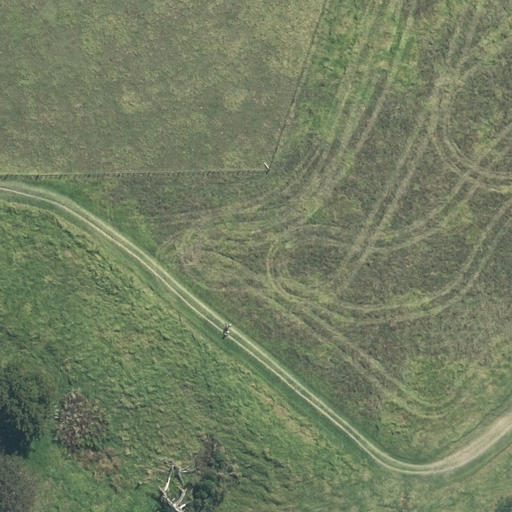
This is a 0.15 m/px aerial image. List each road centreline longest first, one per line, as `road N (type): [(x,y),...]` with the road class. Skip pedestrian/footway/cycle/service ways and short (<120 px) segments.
road 1 (track): [(402,488),(62,210),(40,195),(0,187)]
road 2 (track): [(402,488),(447,489),(511,439)]
